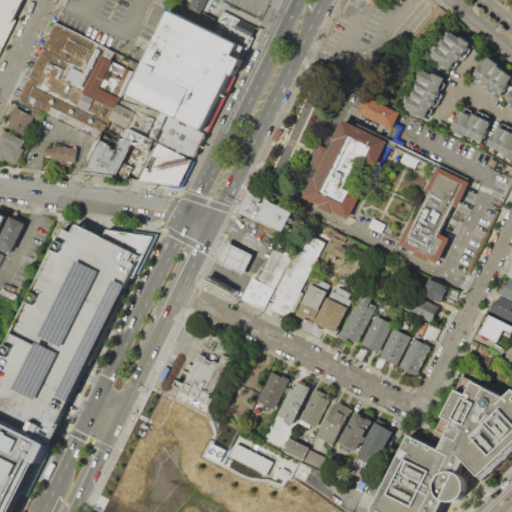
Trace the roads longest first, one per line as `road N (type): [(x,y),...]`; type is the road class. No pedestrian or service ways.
road 1 (primary): [(229,134),(103,389)]
road 2 (residential): [(419,411),(179,293)]
road 3 (primary): [(209,226),(314,13)]
road 4 (residential): [(209,226),(167,210),(0,185)]
road 5 (residential): [(419,411),(511,221)]
road 6 (primary): [(295,0),(229,134)]
